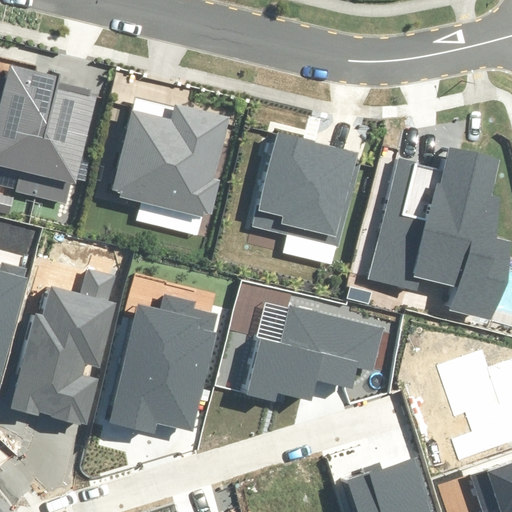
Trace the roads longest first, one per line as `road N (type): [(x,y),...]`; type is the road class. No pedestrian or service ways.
road 1 (residential): [(116,0),(349,61),(416,58),(511,35)]
road 2 (residential): [(76,511),(378,408)]
